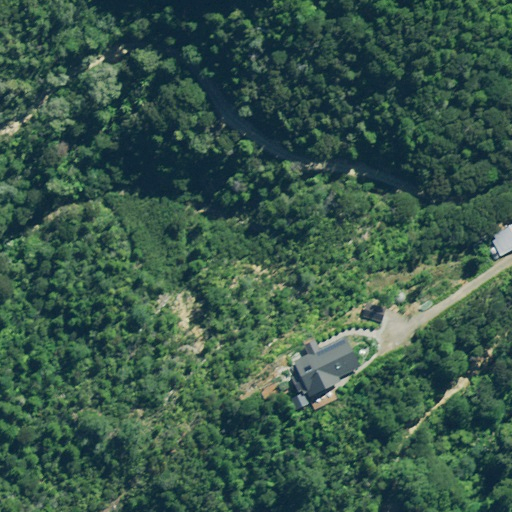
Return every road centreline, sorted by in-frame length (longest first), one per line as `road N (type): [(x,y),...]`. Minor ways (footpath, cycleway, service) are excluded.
road 1 (track): [(0,127),(108,58),(159,57),(282,150),(448,195),(511,186)]
road 2 (track): [(511,306),(376,428),(277,475),(207,492),(196,511)]
